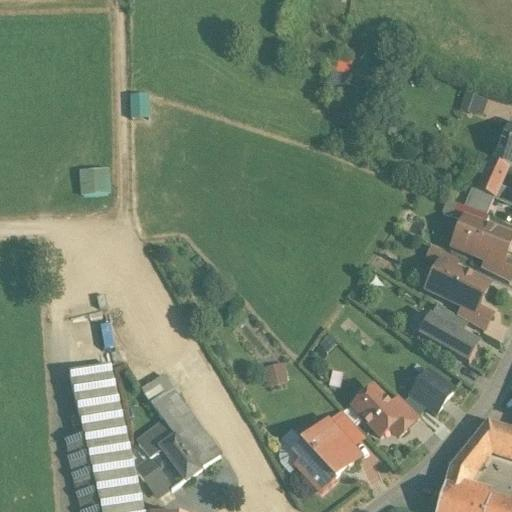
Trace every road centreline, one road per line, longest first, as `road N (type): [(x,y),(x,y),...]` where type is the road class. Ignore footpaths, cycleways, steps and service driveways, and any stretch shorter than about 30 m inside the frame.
road 1 (track): [(124,0),(116,226),(0,230)]
road 2 (residential): [(370,511),(433,464),(496,389),(511,357)]
